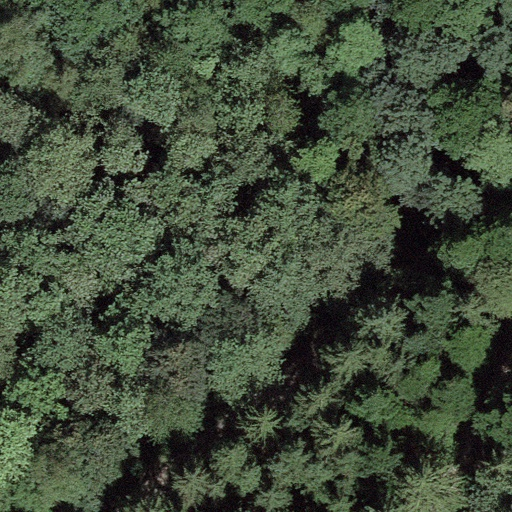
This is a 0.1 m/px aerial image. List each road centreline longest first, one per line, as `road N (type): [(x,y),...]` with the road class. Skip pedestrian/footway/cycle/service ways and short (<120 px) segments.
road 1 (track): [(110,511),(511,193)]
road 2 (track): [(511,294),(413,511)]
